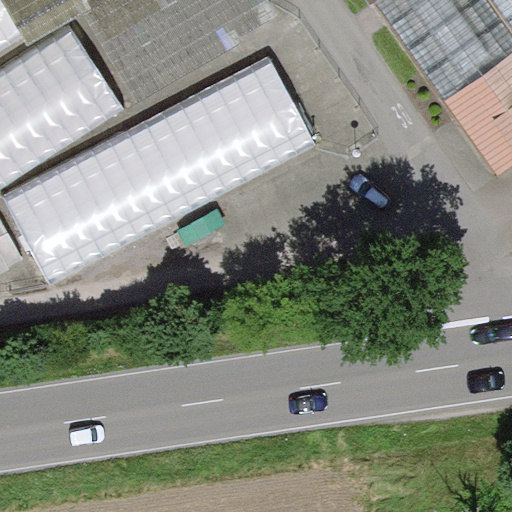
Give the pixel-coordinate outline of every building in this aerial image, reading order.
[(0,0),(0,59),(36,37),(30,28),(12,0),(0,0)] [(12,0),(30,28),(75,0),(86,0),(139,83),(267,4),(264,0),(12,0)] [(511,0),(389,0),(501,156),(511,147),(511,0)] [(0,59),(0,173),(119,100),(68,17),(36,37),(0,59)] [(265,48),(0,190),(0,196),(46,282),(314,138),(265,48)]
